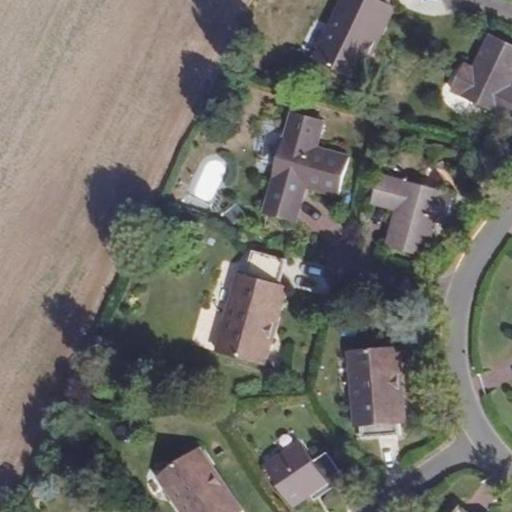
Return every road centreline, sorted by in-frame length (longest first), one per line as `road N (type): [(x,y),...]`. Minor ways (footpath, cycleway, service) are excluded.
road 1 (residential): [(461,295),(457,358),(484,439)]
road 2 (residential): [(375,511),(484,439)]
